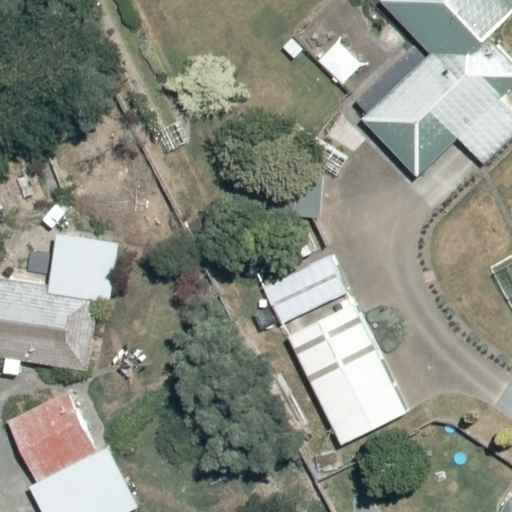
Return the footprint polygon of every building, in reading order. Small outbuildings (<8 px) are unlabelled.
[(511,0),(387,0),(421,36),(359,95),(371,107),(365,113),(371,119),(357,132),(421,199),(451,171),(461,182),(486,157),(489,160),(511,138),(511,102),(504,94),(511,85),(511,55),(490,33),(511,12),(511,0)] [(0,353),(5,355),(3,371),(26,374),(28,357),(93,365),(100,306),(115,308),(124,236),(61,228),(55,282),(0,275),(0,353)] [(412,408),(328,245),(264,278),(365,475),(430,442),(412,408)] [(132,511),(142,508),(111,443),(103,446),(72,385),(10,416),(40,477),(34,480),(49,511),(132,511)] [(511,511),(511,494),(500,511),(511,511)]
